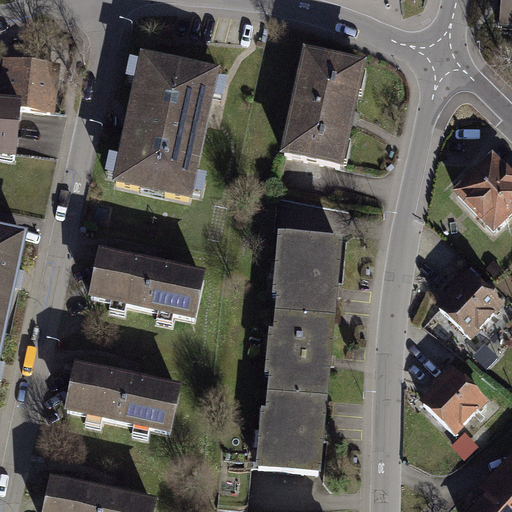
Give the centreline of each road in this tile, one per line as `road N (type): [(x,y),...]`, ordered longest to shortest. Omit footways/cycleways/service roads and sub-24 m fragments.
road 1 (residential): [(7,511),(109,33),(102,0)]
road 2 (residential): [(380,511),(394,269),(442,61)]
road 3 (residential): [(260,0),(302,6),(442,61)]
